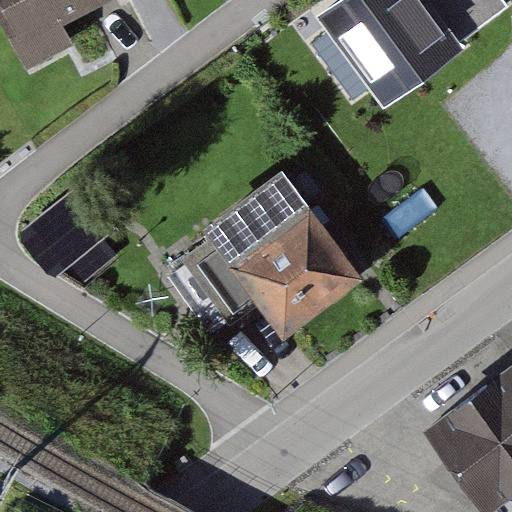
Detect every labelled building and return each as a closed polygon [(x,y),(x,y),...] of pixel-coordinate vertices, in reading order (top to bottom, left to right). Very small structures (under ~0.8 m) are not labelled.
[(117,0),(0,0),(0,22),(25,72),(66,51),(57,32),(117,1),(117,0)] [(338,19),(315,35),(353,89),(372,76),(381,88),(505,2),(503,0),(327,0),(326,1),(338,19)] [(277,178),(195,234),(271,345),(353,290),(277,178)] [(70,207),(22,250),(53,285),(101,242),(70,207)] [(511,511),(511,358),(411,433),(466,511),(473,511),(485,507),(488,511),(511,511)]
